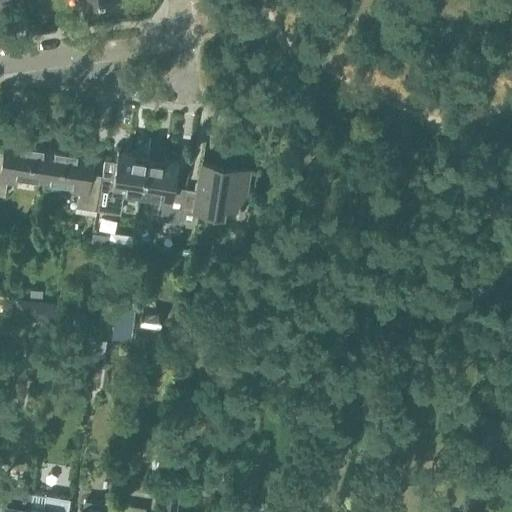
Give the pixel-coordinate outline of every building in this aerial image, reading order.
[(3,163),(0,162),(0,191),(6,192),(8,180),(17,181),(18,177),(44,181),(50,146),(6,139),(3,163)] [(71,190),(80,191),(78,204),(99,207),(103,179),(91,177),(95,154),(50,146),(44,181),(72,185),(71,190)] [(103,179),(99,207),(98,211),(121,214),(124,194),(144,197),(150,154),(121,149),(116,181),(103,179)] [(163,200),(159,220),(183,224),(183,220),(188,192),(175,190),(180,159),(150,154),(144,197),(163,200)] [(197,222),(198,212),(225,217),(226,208),(236,210),(246,205),(252,168),(204,161),(199,171),(196,193),(188,192),(183,220),(197,222)] [(123,305),(121,323),(133,324),(135,305),(123,305)] [(141,308),(140,325),(161,327),(162,309),(141,308)] [(164,479),(159,511),(176,511),(181,481),(164,479)] [(9,503),(5,502),(2,511),(28,511),(31,495),(11,491),(9,503)] [(32,491),(31,495),(28,511),(67,511),(70,497),(32,491)] [(82,511),(114,511),(116,502),(101,500),(101,503),(85,500),(83,508),(82,511)] [(238,511),(258,511),(259,504),(236,500),(235,511),(238,511)] [(145,511),(146,508),(116,504),(117,502),(116,502),(114,511),(145,511)]
